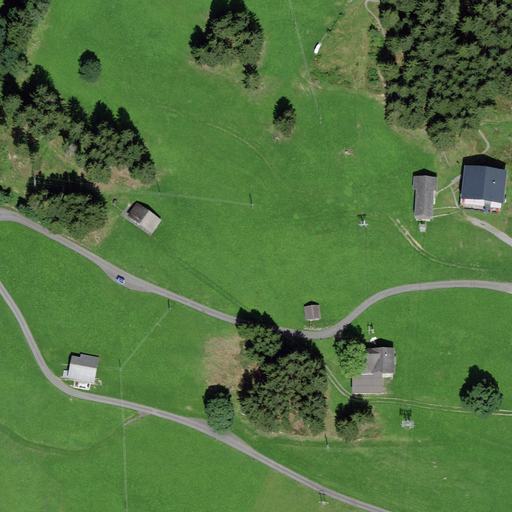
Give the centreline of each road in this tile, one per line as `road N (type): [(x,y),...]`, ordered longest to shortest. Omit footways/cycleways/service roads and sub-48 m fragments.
road 1 (unclassified): [(0,214),(136,281),(277,333),(337,330),(374,298),(402,288),(511,288)]
road 2 (unclassified): [(381,511),(201,427),(71,392),(50,377),(0,286)]
road 3 (track): [(511,412),(361,399),(340,389),(320,359),(277,333)]
road 4 (track): [(0,425),(28,443),(78,453),(148,410)]
